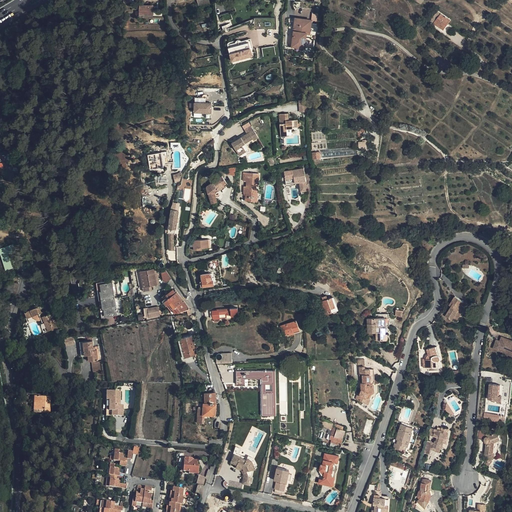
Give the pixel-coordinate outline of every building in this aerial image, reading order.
[(152,16),(153,6),(140,5),(140,16),(152,16)] [(443,30),(450,20),(437,11),(433,17),(436,19),(433,23),(443,30)] [(294,27),(292,47),(304,48),(306,34),(309,35),(311,20),(294,18),(293,27),(294,27)] [(228,44),(228,48),(249,42),(248,39),(241,41),(240,40),(239,40),(237,40),(236,41),(235,42),(228,44)] [(232,61),(252,55),(250,48),(249,42),(228,48),(232,61)] [(274,46),(262,48),(263,57),(276,55),(274,46)] [(195,97),(194,112),(205,112),(205,117),(211,117),(211,103),(206,103),(206,97),(195,97)] [(299,100),(300,112),(307,112),(309,99),(299,100)] [(280,124),(281,136),(287,135),(287,133),(287,129),(291,129),(293,129),(293,127),(300,127),(300,123),(298,123),(298,120),(289,120),(288,113),(280,114),(281,124),(280,124)] [(247,134),(254,130),(251,126),(245,130),(247,134)] [(232,143),(241,159),(248,155),(242,145),(253,139),(254,140),(258,137),(254,130),(247,134),(232,143)] [(320,152),(321,158),(357,154),(356,147),(320,150),(320,152)] [(126,150),(114,153),(115,159),(120,157),(122,167),(127,166),(126,161),(129,160),(126,150)] [(148,154),(150,169),(164,167),(163,164),(169,163),(167,151),(161,152),(148,154)] [(234,176),(236,167),(227,169),(227,174),(234,176)] [(304,168),(284,172),(285,179),(294,178),(294,183),(299,182),(301,194),(308,193),(304,168)] [(179,173),(173,175),(175,182),(177,182),(179,181),(181,178),(183,173),(180,171),(179,173)] [(258,186),(258,174),(244,173),(244,182),(247,182),(247,187),(244,187),(244,194),(246,194),(246,196),(257,196),(257,190),(255,190),(254,190),(254,186),(256,186),(258,186)] [(217,202),(215,193),(225,186),(223,184),(227,182),(222,176),(213,182),(207,187),(206,187),(208,193),(211,204),(217,202)] [(176,229),(179,210),(171,209),(168,229),(167,229),(165,229),(166,232),(169,233),(169,250),(174,250),(174,233),(175,233),(175,229),(176,229)] [(193,240),(194,251),(202,250),(202,248),(211,247),(211,239),(207,239),(193,240)] [(11,245),(0,248),(0,253),(5,271),(13,268),(9,254),(13,253),(11,245)] [(220,267),(218,258),(208,261),(209,268),(220,267)] [(147,270),(140,271),(144,291),(153,290),(152,286),(159,284),(156,268),(147,270)] [(159,272),(161,280),(164,283),(169,279),(164,271),(159,272)] [(210,273),(202,274),(203,286),(213,284),(213,280),(211,280),(210,273)] [(9,281),(7,291),(17,293),(19,283),(9,281)] [(115,298),(112,282),(99,284),(101,300),(115,298)] [(80,289),(81,294),(88,293),(87,284),(83,285),(84,288),(80,289)] [(178,311),(190,308),(184,300),(183,301),(176,292),(169,298),(178,311)] [(454,317),(458,320),(465,308),(461,305),(464,302),(455,296),(452,302),(454,303),(452,306),(446,316),(452,320),(454,317)] [(321,301),(325,315),(338,310),(334,297),(328,299),(323,300),(321,301)] [(115,298),(101,300),(104,316),(117,314),(115,298)] [(46,332),(59,327),(57,323),(56,322),(55,320),(53,319),(51,319),(49,319),(47,314),(47,315),(45,311),(42,312),(39,313),(37,307),(25,312),(28,318),(33,316),(34,318),(36,319),(38,320),(41,319),(46,332)] [(238,315),(238,307),(217,309),(217,310),(212,310),(213,319),(214,319),(214,321),(219,321),(219,320),(220,320),(220,318),(219,314),(226,313),(226,314),(231,314),(231,316),(238,315)] [(150,317),(159,316),(158,308),(149,309),(150,317)] [(375,318),(367,318),(368,333),(376,332),(376,341),(386,341),(385,334),(385,327),(389,327),(389,314),(375,314),(375,318)] [(104,331),(113,382),(180,381),(168,323),(163,319),(104,331)] [(300,329),(296,320),(280,325),(284,335),(289,333),(289,335),(294,333),(293,331),(300,329)] [(197,353),(192,335),(180,338),(185,356),(197,353)] [(63,339),(64,345),(75,343),(74,336),(63,339)] [(493,348),(511,355),(511,340),(502,337),(500,341),(496,340),(493,348)] [(98,360),(97,349),(94,350),(93,340),(88,341),(80,342),(82,356),(88,355),(89,361),(98,360)] [(423,359),(424,367),(433,367),(437,366),(437,361),(439,361),(439,360),(440,358),(440,357),(439,356),(438,356),(436,347),(427,349),(428,355),(427,356),(426,358),(426,359),(425,359),(423,359)] [(231,352),(221,353),(221,354),(220,354),(219,354),(218,354),(217,355),(216,356),(216,357),(216,363),(232,363),(231,352)] [(102,372),(101,361),(92,362),(94,373),(102,372)] [(373,384),(370,382),(370,369),(365,369),(364,366),(359,367),(360,376),(363,376),(363,382),(361,383),(361,390),(360,394),(358,393),(355,399),(364,402),(365,398),(368,399),(371,394),(374,392),(373,384)] [(269,370),(236,371),(236,384),(261,383),(262,415),(270,415),(269,370)] [(500,385),(489,384),(488,399),(497,400),(497,402),(501,403),(502,396),(499,396),(500,385)] [(105,392),(105,417),(124,417),(123,405),(120,405),(120,392),(105,392)] [(214,402),(215,394),(205,393),(205,402),(214,402)] [(33,396),(32,414),(49,414),(49,397),(33,396)] [(214,406),(204,404),(203,405),(203,407),(199,407),(197,423),(203,424),(204,414),(213,415),(214,406)] [(332,430),(333,426),(335,423),(323,419),(321,426),(332,430)] [(407,447),(408,447),(412,433),(412,432),(413,428),(401,424),(396,439),(398,440),(397,443),(395,443),(394,447),(405,451),(407,447)] [(342,439),(345,431),(341,429),(333,426),(332,430),(329,439),(332,440),(331,442),(338,444),(338,442),(341,443),(343,439),(342,439)] [(446,439),(449,428),(442,427),(441,430),(435,429),(433,436),(437,437),(436,441),(435,441),(434,443),(432,442),(430,449),(440,451),(441,448),(442,448),(444,438),(446,439)] [(487,432),(479,431),(478,439),(484,440),(485,442),(486,443),(485,454),(489,458),(491,460),(496,456),(498,456),(499,440),(501,440),(498,433),(494,434),(487,433),(487,432)] [(239,453),(241,449),(236,446),(231,459),(232,459),(235,454),(238,456),(239,453)] [(111,456),(110,461),(117,463),(121,463),(122,458),(120,457),(120,453),(119,453),(119,449),(112,448),(111,456)] [(232,459),(231,461),(237,464),(236,466),(241,469),(243,467),(245,471),(242,483),(250,485),(253,469),(256,468),(255,465),(252,460),(247,457),(246,460),(238,456),(235,454),(232,459)] [(339,456),(329,454),(329,458),(324,457),(323,464),(321,464),(320,470),(321,470),(321,471),(323,474),(324,474),(324,475),(323,480),(319,479),(319,483),(333,486),(334,481),(330,480),(332,467),(336,468),(337,466),(335,465),(336,462),(338,463),(339,456)] [(392,458),(390,465),(404,469),(405,465),(392,458)] [(488,467),(492,461),(491,460),(489,458),(484,464),(488,467)] [(182,460),(180,471),(187,472),(187,475),(196,476),(197,466),(195,466),(195,462),(188,462),(188,460),(182,460)] [(106,463),(104,475),(108,476),(114,477),(115,477),(116,472),(114,472),(114,468),(113,468),(113,464),(106,463)] [(288,473),(289,470),(277,467),(274,480),(276,481),(275,489),(282,491),(284,491),(285,483),(286,483),(287,479),(288,473)] [(429,490),(430,485),(433,476),(424,474),(422,483),(421,486),(421,490),(419,492),(418,495),(418,497),(420,499),(417,502),(425,509),(431,497),(431,496),(431,493),(429,490)] [(204,484),(205,476),(199,475),(197,483),(204,484)] [(114,477),(108,476),(107,479),(106,487),(125,490),(125,486),(117,484),(115,484),(116,480),(114,480),(114,477)] [(136,503),(141,504),(143,486),(136,486),(136,490),(139,490),(138,493),(134,493),(134,499),(132,499),(131,506),(136,507),(136,503)] [(143,486),(141,504),(148,505),(147,508),(151,509),(152,501),(150,501),(150,494),(146,494),(146,491),(150,491),(150,487),(143,486)] [(170,487),(169,495),(181,497),(182,488),(170,487)] [(169,495),(168,503),(178,504),(180,505),(181,497),(169,495)] [(380,495),(374,495),(374,505),(375,505),(375,510),(373,510),(372,510),(372,511),(387,511),(389,499),(382,498),(380,498),(380,495)] [(118,511),(119,511),(120,508),(119,508),(113,507),(111,507),(111,503),(104,502),(103,510),(118,511)] [(166,502),(165,509),(177,511),(178,504),(168,503),(166,502)]
